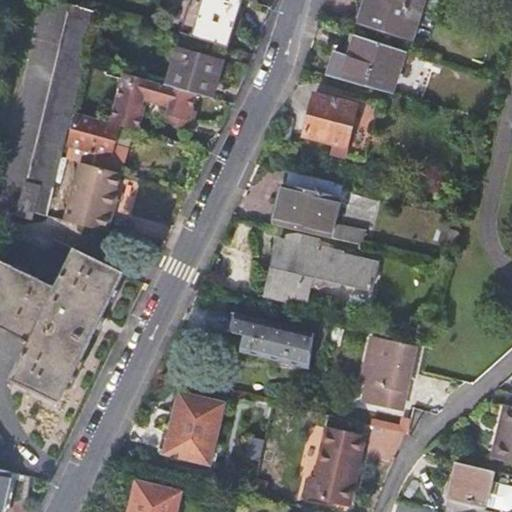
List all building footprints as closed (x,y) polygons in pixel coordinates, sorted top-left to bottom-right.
[(241,5),(224,0),(202,0),(192,33),(229,44),(241,5)] [(361,0),(355,22),(360,23),(367,0),(361,0)] [(367,0),(360,23),(411,40),(420,12),(436,18),(441,0),(367,0)] [(31,213),(46,216),(61,156),(72,112),(83,63),(96,12),(70,5),(27,183),(24,182),(17,215),(30,219),(31,213)] [(356,35),(350,56),(343,81),(390,94),(401,60),(408,63),(413,60),(415,55),(356,35)] [(195,94),(211,98),(221,60),(178,48),(167,86),(195,94)] [(337,51),(330,77),(343,81),(350,56),(337,51)] [(160,84),(124,74),(109,123),(118,125),(137,131),(143,107),(141,106),(142,102),(150,99),(157,101),(160,102),(159,106),(160,106),(168,109),(167,116),(187,122),(191,111),(195,94),(167,86),(165,86),(160,84)] [(353,157),(367,104),(331,94),(330,99),(313,94),(303,135),(326,141),(324,148),(353,157)] [(195,113),(191,111),(187,122),(167,116),(165,124),(190,131),(195,113)] [(66,158),(80,161),(119,172),(123,159),(119,158),(122,147),(114,144),(118,125),(109,123),(78,114),(66,158)] [(119,172),(80,161),(64,221),(67,222),(102,231),(119,172)] [(293,181),(342,193),(346,181),(294,168),(290,180),(293,181)] [(336,221),(342,193),(293,181),(288,198),(283,197),(277,221),(364,241),(367,228),(336,221)] [(461,228),(442,223),(439,235),(458,239),(461,228)] [(305,241),(308,231),(308,229),(299,227),(296,239),(305,241)] [(325,235),(308,231),(305,241),(296,239),(282,236),(270,291),(309,301),(316,273),(374,286),(380,259),(322,245),(325,235)] [(60,402),(118,282),(123,272),(120,271),(72,248),(54,286),(0,260),(0,326),(24,338),(22,340),(28,344),(11,379),(60,402)] [(311,365),(315,329),(240,311),(235,330),(245,332),(242,349),(311,365)] [(417,344),(375,335),(365,380),(377,383),(373,402),(405,407),(417,344)] [(211,460),(226,401),(183,390),(168,449),(211,460)] [(511,402),(508,402),(495,453),(511,457),(511,402)] [(375,434),(329,423),(319,473),(322,475),(319,492),(360,502),(375,434)] [(496,467),(460,458),(449,509),(460,511),(501,511),(503,508),(500,508),(488,504),(492,487),(496,467)] [(1,511),(11,473),(0,470),(0,511),(1,511)] [(177,511),(182,489),(140,480),(132,511),(177,511)] [(488,504),(500,508),(505,491),(492,487),(488,504)]
